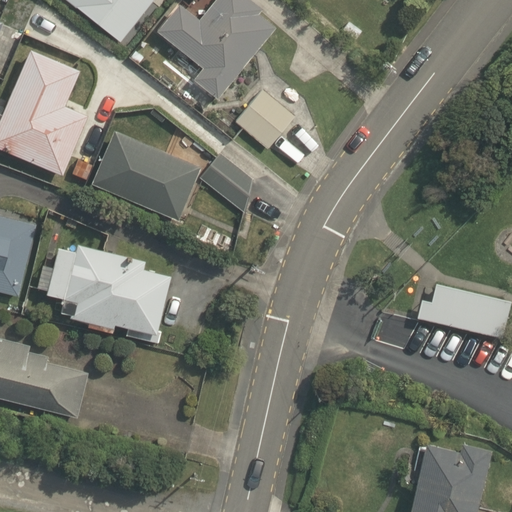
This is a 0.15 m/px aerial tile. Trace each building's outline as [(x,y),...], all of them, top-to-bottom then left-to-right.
[(60,15),(41,0),(29,0),(16,16),(41,37),(60,15)] [(153,0),(65,0),(120,42),(153,0)] [(192,79),(215,100),(276,30),(256,13),(259,10),(247,0),(217,0),(197,23),(178,7),(157,32),(201,69),(192,79)] [(0,34),(9,12),(0,8),(0,34)] [(64,49),(75,37),(64,27),(53,39),(64,49)] [(0,120),(0,150),(61,177),(87,116),(64,106),(78,71),(30,50),(0,120)] [(235,122),(267,151),(296,119),(264,91),(235,122)] [(112,127),(90,179),(179,217),(201,164),(112,127)] [(218,153),(199,178),(245,211),(251,178),(218,153)] [(0,218),(0,292),(17,297),(35,227),(0,218)] [(63,300),(59,312),(89,321),(87,327),(111,335),(115,324),(155,336),(173,275),(147,268),(148,263),(76,242),(74,249),(59,245),(53,266),(44,263),(36,289),(44,291),(43,294),(63,300)] [(508,299),(421,282),(414,316),(501,334),(502,328),(508,299)] [(0,400),(77,418),(87,371),(44,361),(46,354),(28,350),(29,345),(0,338),(0,400)] [(479,511),(492,451),(411,435),(401,483),(418,486),(412,511),(479,511)]
